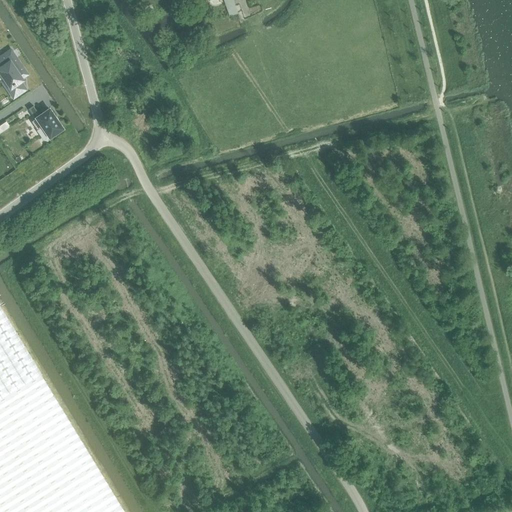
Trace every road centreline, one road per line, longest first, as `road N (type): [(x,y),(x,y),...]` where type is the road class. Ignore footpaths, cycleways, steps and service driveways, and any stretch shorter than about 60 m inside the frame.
road 1 (unknown): [(511,392),(418,0)]
road 2 (unclassified): [(0,215),(99,137),(67,0)]
